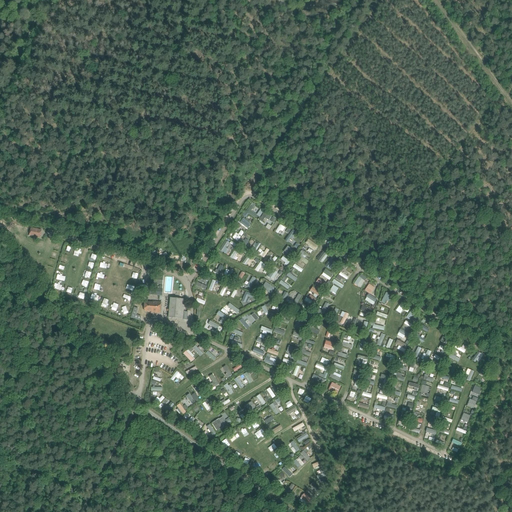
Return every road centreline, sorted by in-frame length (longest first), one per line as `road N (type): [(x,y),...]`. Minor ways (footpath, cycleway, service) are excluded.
road 1 (unclassified): [(294,511),(137,401),(0,241)]
road 2 (track): [(433,0),(511,107)]
